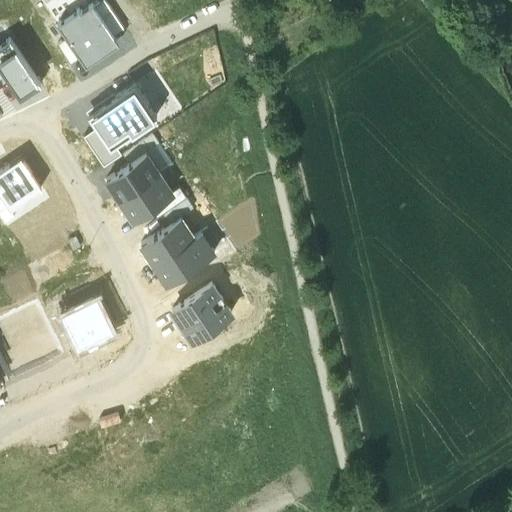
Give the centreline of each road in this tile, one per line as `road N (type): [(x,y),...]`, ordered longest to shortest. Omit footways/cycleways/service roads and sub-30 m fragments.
road 1 (residential): [(0,428),(140,358),(148,327),(41,110)]
road 2 (residential): [(41,110),(139,51),(239,5)]
